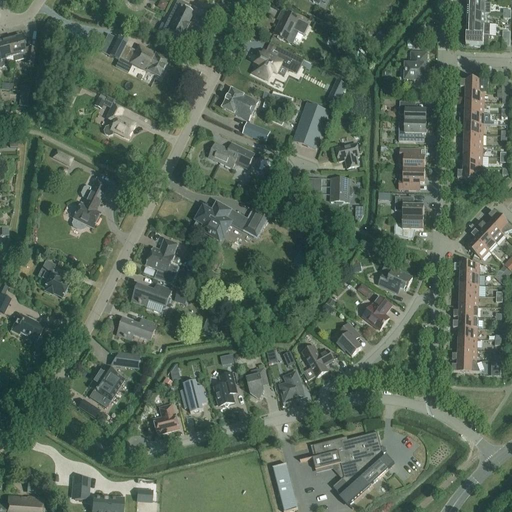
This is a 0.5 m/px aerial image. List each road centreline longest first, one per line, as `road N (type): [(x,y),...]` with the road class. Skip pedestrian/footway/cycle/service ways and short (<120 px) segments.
road 1 (residential): [(0,445),(88,329),(192,119)]
road 2 (residential): [(435,298),(443,60)]
road 3 (residential): [(328,407),(140,453)]
road 4 (residential): [(435,298),(420,300),(387,344),(327,390),(328,407)]
road 5 (residential): [(192,119),(250,0)]
